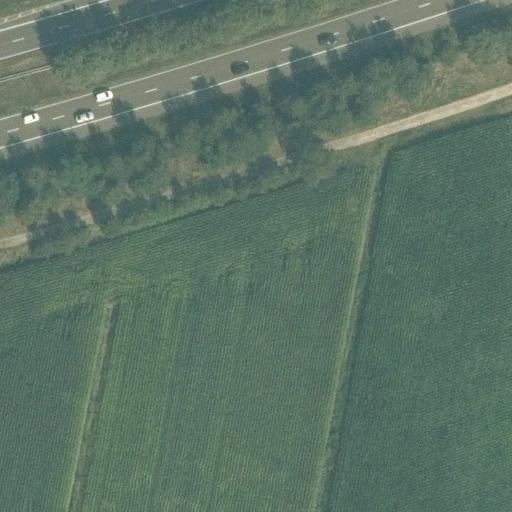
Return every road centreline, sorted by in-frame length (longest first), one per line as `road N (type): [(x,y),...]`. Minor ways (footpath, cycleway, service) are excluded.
road 1 (unclassified): [(0,248),(511,91)]
road 2 (trunk): [(0,134),(446,0)]
road 3 (trunk): [(158,0),(0,46)]
